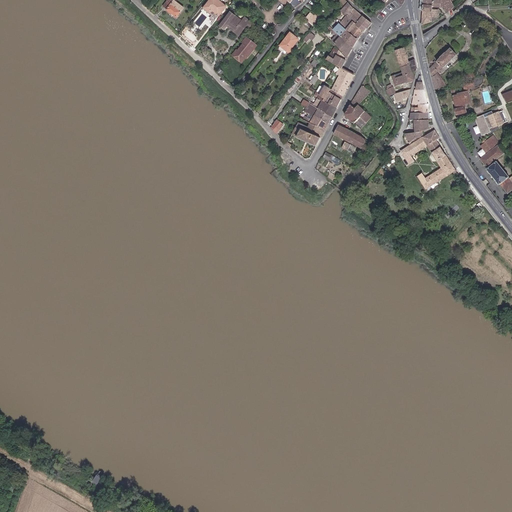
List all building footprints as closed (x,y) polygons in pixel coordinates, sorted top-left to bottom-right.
[(175,1),(175,2),(171,0),(169,0),(164,7),(177,17),(184,8),(175,1)] [(218,19),(227,6),(218,0),(210,0),(205,8),(212,13),(211,14),(218,19)] [(424,0),(424,12),(423,25),(432,22),(433,16),(440,16),(440,8),(441,8),(441,4),(441,0),(424,0)] [(441,0),(441,4),(441,8),(447,13),(456,7),(452,0),(441,0)] [(364,15),(350,3),(342,11),(348,16),(358,25),(360,22),(368,29),(373,23),(364,15)] [(250,29),(255,23),(247,17),(243,22),(238,18),(239,17),(232,12),(222,24),(227,28),(228,26),(230,24),(242,33),(247,26),(250,29)] [(348,16),(341,25),(359,40),(368,29),(360,22),(358,25),(348,16)] [(316,25),(315,24),(309,20),(307,22),(314,28),(316,25)] [(230,24),(228,26),(240,35),(242,33),(230,24)] [(359,40),(341,25),(336,30),(340,34),(354,47),(359,40)] [(293,55),(308,35),(296,26),(281,46),(293,55)] [(348,57),(354,47),(340,34),(334,40),(348,57)] [(258,45),(249,37),(245,42),(246,43),(240,51),(238,50),(234,55),(243,62),(248,57),(247,57),(253,49),(254,50),(258,45)] [(403,72),(402,72),(403,75),(412,72),(417,71),(417,68),(415,59),(410,61),(406,48),(397,51),(403,72)] [(442,57),(431,68),(437,89),(448,87),(447,84),(445,82),(440,73),(458,55),(452,49),(447,53),(442,57)] [(337,56),(332,53),(331,53),(327,60),(341,67),(344,68),(348,59),(340,51),(339,53),(337,56)] [(344,68),(341,67),(337,73),(340,75),(333,90),(332,92),(344,99),(355,75),(344,68)] [(468,73),(471,77),(472,79),(476,77),(472,70),(468,73)] [(415,80),(412,72),(403,75),(402,72),(393,75),(396,86),(415,80)] [(467,75),(445,82),(447,84),(468,77),(467,75)] [(418,82),(417,90),(425,90),(423,82),(422,76),(420,76),(418,82)] [(396,93),(394,87),(393,87),(392,84),(388,86),(389,88),(388,89),(390,95),(396,93)] [(338,108),(344,99),(332,92),(333,90),(325,85),(321,93),(318,91),(315,96),(318,98),(324,101),(338,108)] [(372,92),(363,85),(352,102),(346,114),(356,123),(362,117),(368,122),(373,117),(360,106),(372,92)] [(397,94),(399,98),(403,97),(410,95),(412,89),(397,94)] [(507,103),(511,100),(511,89),(503,94),(507,103)] [(413,104),(428,104),(425,90),(417,90),(416,90),(413,104)] [(472,102),(470,91),(454,95),(458,109),(457,109),(458,115),(468,112),(465,104),(472,102)] [(319,107),(334,116),(338,108),(324,101),(318,98),(316,103),(313,101),(312,104),(319,107)] [(314,116),(319,107),(312,104),(305,100),(303,104),(307,107),(304,113),(313,118),(314,116)] [(413,104),(411,113),(430,113),(428,104),(413,104)] [(330,125),(334,116),(319,107),(314,116),(330,125)] [(485,118),(484,115),(475,118),(482,136),(490,133),(489,129),(508,122),(504,113),(506,113),(505,110),(485,118)] [(314,116),(313,118),(311,121),(304,117),(303,120),(326,131),(330,125),(314,116)] [(293,133),(318,147),(326,131),(303,120),(300,118),(293,133)] [(274,127),(279,132),(285,124),(279,120),(274,127)] [(415,133),(421,133),(430,129),(430,120),(415,121),(415,133)] [(368,141),(363,136),(340,125),(335,134),(365,149),(368,141)] [(423,137),(408,146),(401,151),(410,164),(415,161),(411,156),(427,146),(442,168),(426,178),(422,173),(418,176),(426,189),(453,171),(454,174),(459,171),(457,169),(455,170),(436,140),(439,139),(434,130),(423,138),(423,137)] [(415,133),(407,134),(410,143),(422,137),(421,133),(415,133)] [(493,135),(481,145),(487,153),(498,145),(500,144),(493,135)] [(355,153),(358,147),(347,142),(344,148),(355,153)] [(511,191),(511,190),(511,178),(509,181),(508,179),(509,178),(503,171),(497,163),(496,163),(495,161),(504,154),(498,145),(487,153),(480,159),(488,169),(487,170),(499,186),(500,185),(507,194),(511,191)]
